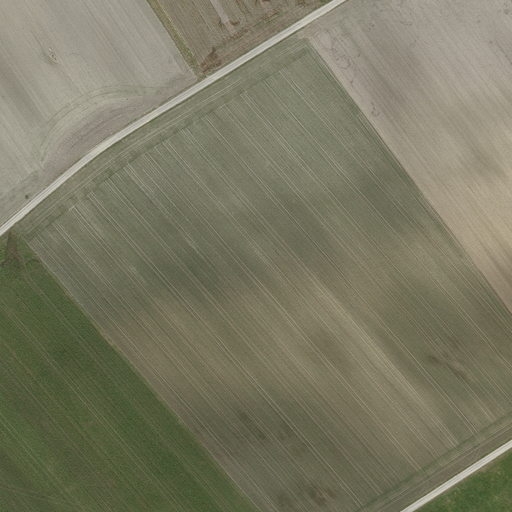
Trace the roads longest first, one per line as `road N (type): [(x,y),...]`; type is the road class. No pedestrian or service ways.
road 1 (track): [(355,0),(106,157),(0,244)]
road 2 (track): [(511,444),(408,511)]
